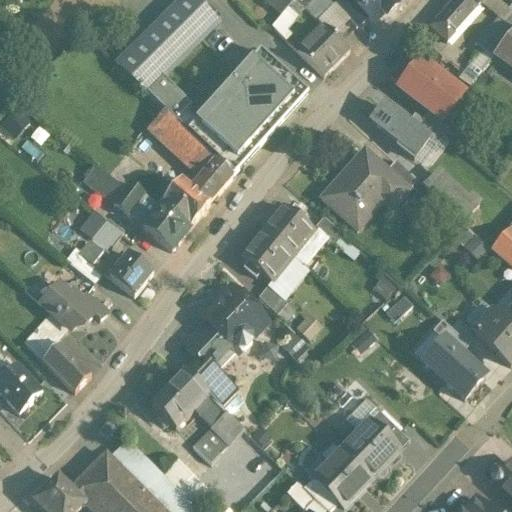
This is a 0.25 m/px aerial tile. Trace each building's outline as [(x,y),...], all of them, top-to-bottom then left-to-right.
[(184,0),(129,58),(116,70),(145,98),(162,82),(214,27),(187,0),(184,0)] [(333,10),(323,0),(302,0),(294,4),(303,13),(317,26),(333,10)] [(367,21),(349,2),(350,1),(349,0),(343,0),(335,8),(348,23),(355,31),(367,21)] [(351,0),(350,1),(349,2),(367,21),(372,26),(401,0),(351,0)] [(486,0),(457,0),(430,31),(446,46),(486,0)] [(294,4),(284,15),(271,30),(285,45),(291,38),(286,34),(303,13),(294,4)] [(333,10),(317,26),(322,31),(297,56),(323,81),(349,55),(332,39),(348,23),(335,8),(333,10)] [(511,18),(505,27),(498,22),(484,39),(486,40),(478,49),(482,53),(493,61),(511,37),(511,18)] [(511,37),(493,61),(511,73),(511,37)] [(119,48),(106,60),(116,70),(129,58),(119,48)] [(493,61),(482,53),(474,64),(484,72),(493,61)] [(215,164),(232,180),(307,99),(260,56),(197,125),(186,138),(215,164)] [(461,98),(419,65),(399,91),(429,114),(442,124),(443,123),(461,98)] [(175,126),(186,114),(190,110),(162,82),(145,98),(163,115),(164,115),(175,126)] [(413,165),(430,142),(382,105),(367,125),(397,148),(395,150),(413,165)] [(186,114),(175,126),(186,138),(197,125),(186,114)] [(454,131),(443,123),(442,124),(429,114),(422,123),(446,141),(454,131)] [(186,138),(175,126),(164,115),(163,115),(147,132),(204,184),(209,177),(206,174),(215,164),(186,138)] [(386,174),(367,156),(347,178),(344,176),(321,203),(356,235),(382,207),(390,214),(409,194),(408,193),(386,174)] [(478,210),(426,161),(409,178),(416,185),(462,228),(478,210)] [(232,180),(215,164),(206,174),(209,177),(204,184),(202,185),(189,192),(209,209),(232,181),(232,180)] [(409,178),(395,164),(386,174),(408,193),(416,185),(409,178)] [(124,195),(106,180),(95,194),(110,206),(114,209),(119,203),(118,202),(124,195)] [(189,192),(180,185),(161,209),(189,232),(209,209),(189,192)] [(189,232),(161,209),(159,211),(129,188),(124,195),(118,202),(119,203),(132,214),(136,209),(151,221),(148,225),(143,222),(138,228),(171,255),(189,232)] [(110,206),(95,194),(87,205),(102,217),(110,206)] [(295,212),(291,217),(284,210),(262,236),(292,261),(313,235),(301,225),(305,220),(295,212)] [(343,238),(323,221),(315,230),(333,249),(343,238)] [(122,239),(105,226),(91,243),(108,257),(122,239)] [(511,229),(490,254),(511,271),(511,229)] [(292,261),(262,236),(241,262),(249,268),(245,273),(255,281),(259,277),(270,286),(271,286),(292,261)] [(102,258),(88,247),(78,259),(92,270),(102,258)] [(152,278),(127,259),(108,282),(134,302),(152,278)] [(301,268),(292,261),(271,286),(270,286),(267,290),(284,305),(308,275),(301,268)] [(69,299),(59,290),(41,310),(51,319),(67,334),(81,333),(93,320),(95,318),(80,304),(72,297),(69,299)] [(284,305),(267,290),(258,301),(276,319),(286,307),(284,305)] [(231,292),(229,294),(224,294),(218,301),(218,306),(202,322),(207,327),(227,346),(207,367),(216,376),(236,355),(237,355),(238,353),(244,353),(251,346),(251,340),(266,325),(231,292)] [(108,316),(86,298),(80,304),(95,318),(93,320),(99,326),(108,316)] [(511,312),(502,324),(502,325),(511,333),(511,312)] [(493,317),(474,339),(510,371),(511,368),(511,333),(502,325),(502,324),(493,317)] [(67,334),(51,319),(39,332),(55,347),(67,334)] [(460,360),(468,351),(441,326),(432,335),(442,345),(460,360)] [(207,327),(185,350),(197,362),(204,369),(207,367),(227,346),(207,327)] [(55,347),(39,332),(34,338),(36,340),(26,350),(42,366),(58,349),(55,347)] [(483,382),(460,360),(442,345),(421,369),(462,405),(483,382)] [(90,381),(58,349),(42,366),(74,397),(90,381)] [(204,369),(197,362),(184,377),(208,400),(220,412),(236,396),(216,376),(207,367),(204,369)] [(41,397),(16,370),(0,385),(0,398),(19,419),(41,397)] [(184,377),(151,411),(175,434),(195,414),(208,400),(184,377)] [(208,400),(195,414),(212,430),(225,418),(220,412),(208,400)] [(399,436),(378,416),(368,426),(389,446),(399,436)] [(212,430),(211,431),(229,449),(243,435),(225,418),(212,430)] [(107,425),(98,435),(106,442),(115,432),(107,425)] [(389,446),(368,426),(340,455),(371,485),(399,456),(389,446)] [(211,431),(192,451),(210,469),(220,458),(220,459),(229,449),(211,431)] [(229,449),(220,459),(230,468),(253,445),(243,435),(229,449)] [(340,455),(312,484),(337,508),(341,511),(344,511),(371,485),(340,455)] [(159,511),(105,458),(70,494),(84,508),(83,509),(86,511),(159,511)] [(511,469),(510,468),(501,478),(498,475),(494,476),(490,480),(490,485),(492,487),(492,488),(511,506),(511,469)] [(70,494),(57,482),(34,506),(39,511),(80,511),(83,509),(84,508),(70,494)] [(333,511),(337,508),(312,484),(303,494),(314,505),(321,511),(333,511)] [(303,494),(296,487),(286,498),(300,511),(307,511),(314,505),(303,494)]
